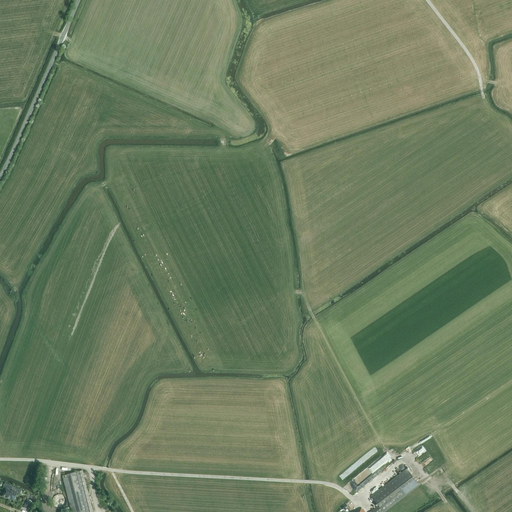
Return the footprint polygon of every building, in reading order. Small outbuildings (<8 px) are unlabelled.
[(356,511),(381,511),(383,511),(384,511),(419,485),(407,469),(371,496),(379,506),(370,511),(365,511),(362,509),(358,511),(356,511)] [(92,511),(82,471),(63,476),(64,481),(71,511),(92,511)] [(5,488),(2,496),(8,499),(13,487),(13,486),(5,483),(3,487),(5,487),(5,488)] [(13,487),(8,499),(14,501),(17,493),(18,493),(18,492),(20,493),(21,490),(18,489),(13,487)] [(31,494),(29,499),(32,500),(32,501),(30,504),(34,505),(35,502),(37,497),(31,494)] [(53,505),(54,508),(57,510),(60,510),(64,509),(66,507),(67,503),(66,500),(64,498),(61,496),(57,497),(55,498),(53,501),(53,505)] [(25,503),(23,507),(25,509),(28,510),(30,505),(30,504),(32,501),(32,500),(29,499),(29,500),(28,500),(26,499),(25,503)]
